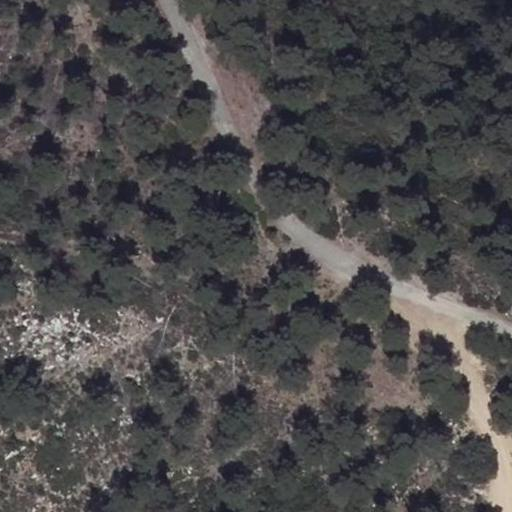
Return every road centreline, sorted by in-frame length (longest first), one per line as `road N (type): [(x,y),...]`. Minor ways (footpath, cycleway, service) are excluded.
road 1 (unclassified): [(167,0),(272,203),(310,239),(511,333)]
road 2 (track): [(418,291),(500,459),(508,511)]
